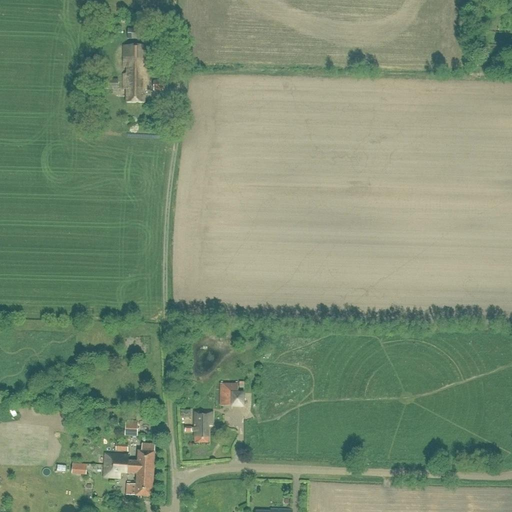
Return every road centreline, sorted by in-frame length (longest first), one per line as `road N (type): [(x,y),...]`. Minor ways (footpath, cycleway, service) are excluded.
road 1 (unclassified): [(173,511),(182,484),(198,471),(511,475)]
road 2 (track): [(182,484),(174,473),(165,350),(171,135)]
